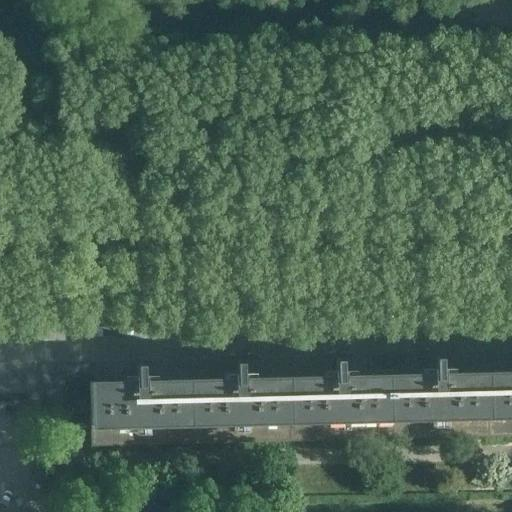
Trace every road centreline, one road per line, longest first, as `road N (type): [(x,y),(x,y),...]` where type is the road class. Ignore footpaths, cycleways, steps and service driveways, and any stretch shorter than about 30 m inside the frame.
road 1 (secondary): [(511,229),(0,231)]
road 2 (secondary): [(0,266),(511,265)]
